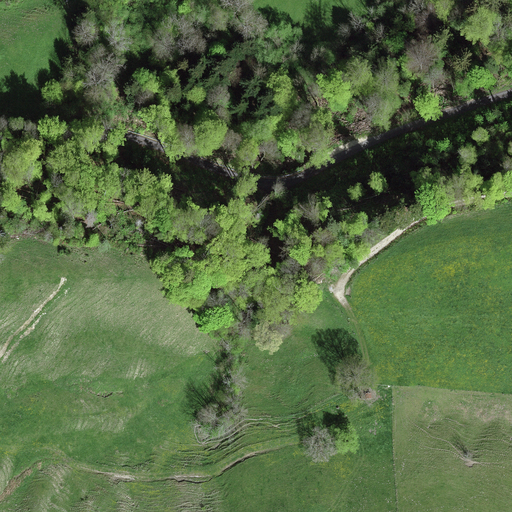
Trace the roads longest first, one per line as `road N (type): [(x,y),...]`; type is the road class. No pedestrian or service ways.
road 1 (track): [(72,463),(151,478),(189,475),(353,417),(365,402),(366,370),(341,278),(426,212),(511,193)]
road 2 (unclassified): [(0,128),(138,138),(268,184),(511,92)]
